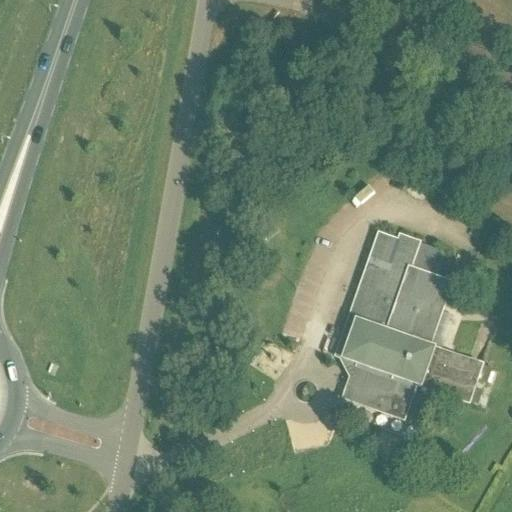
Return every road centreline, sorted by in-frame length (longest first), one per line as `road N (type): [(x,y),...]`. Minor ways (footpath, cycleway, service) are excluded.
road 1 (unclassified): [(128,449),(207,0)]
road 2 (primary): [(19,158),(75,0)]
